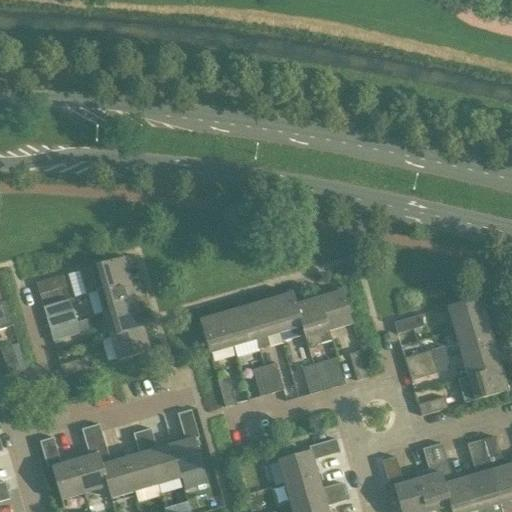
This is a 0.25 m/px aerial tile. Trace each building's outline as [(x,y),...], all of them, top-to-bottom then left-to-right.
[(129,282),(122,258),(89,268),(79,271),(86,295),(96,292),(129,282)] [(66,287),(63,276),(35,283),(39,295),(66,287)] [(103,315),(136,305),(129,282),(96,292),(103,315)] [(318,298),(328,331),(352,324),(342,291),(318,298)] [(268,300),(278,333),(301,327),(302,326),(295,304),(296,304),(293,293),(268,300)] [(296,304),(295,304),(302,326),(301,327),(308,351),(314,350),(316,346),(331,342),(328,331),(318,298),(296,304)] [(453,331),(463,329),(486,322),(480,298),(447,308),(453,331)] [(278,333),(268,300),(245,307),(255,340),(258,351),(269,348),(266,337),(278,333)] [(0,330),(13,327),(6,302),(0,303),(0,330)] [(109,337),(142,328),(136,305),(103,315),(109,337)] [(222,314),(232,347),(255,340),(245,307),(222,314)] [(49,330),(76,322),(73,311),(46,319),(49,330)] [(232,347),(222,314),(199,321),(208,354),(232,347)] [(423,327),(420,315),(393,323),(396,335),(423,327)] [(76,322),(49,330),(52,342),(79,334),(76,322)] [(486,322),(463,329),(453,331),(460,354),(493,345),(486,322)] [(142,328),(109,337),(116,361),(149,352),(142,328)] [(0,349),(8,375),(20,372),(12,345),(0,349)] [(493,345),(460,354),(467,378),(500,368),(493,345)] [(348,354),(356,381),(367,378),(359,351),(348,354)] [(407,370),(433,362),(430,351),(403,358),(407,370)] [(87,357),(59,365),(63,377),(90,369),(87,357)] [(312,365),(320,392),(332,388),(324,361),(312,365)] [(433,362),(407,370),(410,381),(436,374),(433,362)] [(263,367),(271,394),(283,390),(275,363),(263,367)] [(320,392),(312,365),(301,368),(309,395),(320,392)] [(271,394),(263,367),(252,370),(260,397),(271,394)] [(457,380),(464,404),(507,392),(500,368),(467,378),(457,380)] [(216,380),(224,408),(236,404),(228,377),(216,380)] [(417,405),(420,417),(447,409),(444,397),(417,405)] [(177,414),(184,441),(170,445),(180,478),(204,471),(194,439),(198,438),(190,410),(177,414)] [(90,427),(108,487),(107,487),(110,498),(134,491),(124,459),(110,463),(99,425),(90,427)] [(75,461),(85,493),(107,487),(108,487),(90,427),(82,430),(89,457),(75,461)] [(141,432),(157,485),(180,478),(170,445),(156,449),(150,429),(141,432)] [(124,459),(134,491),(157,485),(141,432),(133,434),(139,455),(124,459)] [(494,437),(480,441),(501,511),(511,511),(511,465),(503,468),(494,437)] [(48,469),(52,468),(61,500),(85,493),(75,461),(61,465),(53,438),(40,442),(48,469)] [(308,447),(309,451),(277,461),(283,484),(317,475),(313,460),(339,453),(335,439),(308,447)] [(466,479),(476,511),(501,511),(480,441),(466,445),(475,476),(466,479)] [(452,483),(441,444),(432,447),(451,511),(472,511),(476,511),(466,479),(452,483)] [(451,511),(432,447),(423,450),(431,476),(417,480),(426,511),(451,511)] [(389,489),(393,488),(400,511),(426,511),(417,480),(403,484),(395,458),(381,462),(389,489)] [(317,475),(283,484),(290,507),(344,492),(342,484),(321,490),(317,475)] [(0,502),(10,499),(7,491),(0,493),(0,502)] [(344,492),(290,507),(291,511),(327,511),(326,507),(347,501),(344,492)] [(179,506),(180,511),(190,511),(188,503),(179,506)]
